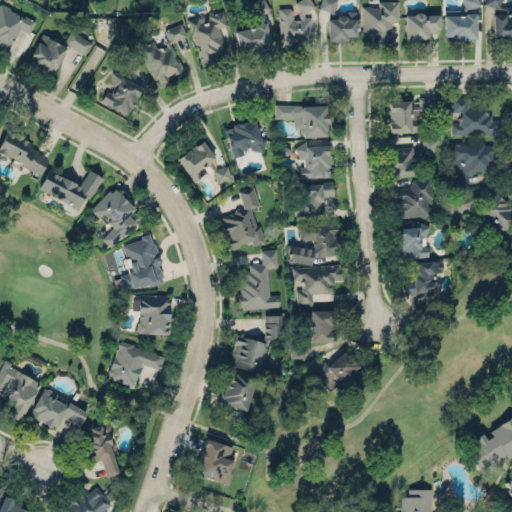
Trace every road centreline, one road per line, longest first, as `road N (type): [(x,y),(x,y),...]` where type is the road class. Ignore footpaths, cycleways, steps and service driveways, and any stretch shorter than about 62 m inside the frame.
road 1 (residential): [(145,511),(199,349),(204,299),(196,254),(178,212),(144,169),(0,84)]
road 2 (residential): [(132,159),(181,108),(263,80),(511,70)]
road 3 (residential): [(354,73),(374,322)]
